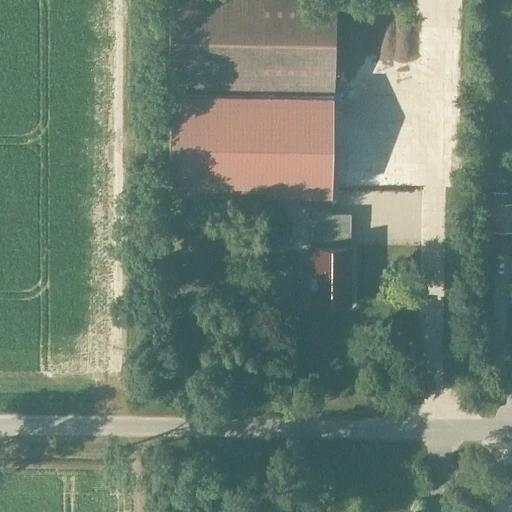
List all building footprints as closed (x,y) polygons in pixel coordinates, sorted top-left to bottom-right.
[(167,0),(167,87),(329,88),(329,0),(167,0)] [(364,109),(386,109),(386,77),(339,77),(339,101),(331,101),(331,121),(364,121),(364,109)] [(310,121),(322,121),(321,100),(292,101),(293,129),(311,128),(310,121)] [(410,149),(416,160),(429,153),(424,142),(410,149)] [(511,202),(491,203),(491,232),(511,232),(511,202)] [(310,303),(349,303),(350,228),(313,227),(312,244),(311,244),(311,254),(306,254),(306,271),(297,271),(296,301),(310,301),(310,303)]
